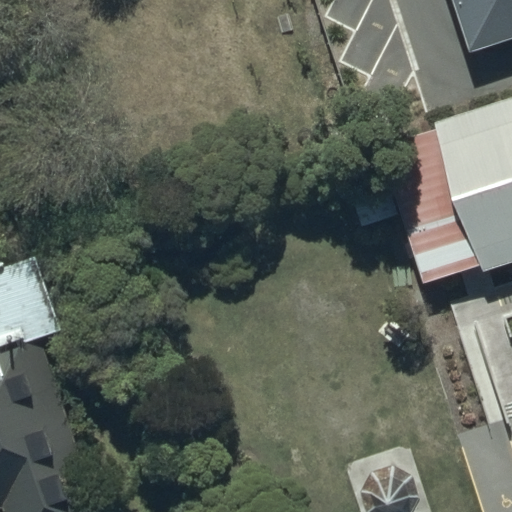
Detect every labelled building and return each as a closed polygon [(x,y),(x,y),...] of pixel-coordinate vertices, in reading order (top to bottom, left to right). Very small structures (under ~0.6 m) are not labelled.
[(89,0),(38,0),(49,31),(95,14),(89,0)] [(511,0),(453,0),(470,49),(511,35),(511,0)] [(511,97),(379,141),(418,270),(511,239),(511,97)] [(0,511),(97,511),(42,333),(68,325),(43,247),(0,260),(0,511)] [(354,254),(256,285),(317,475),(415,444),(354,254)]
